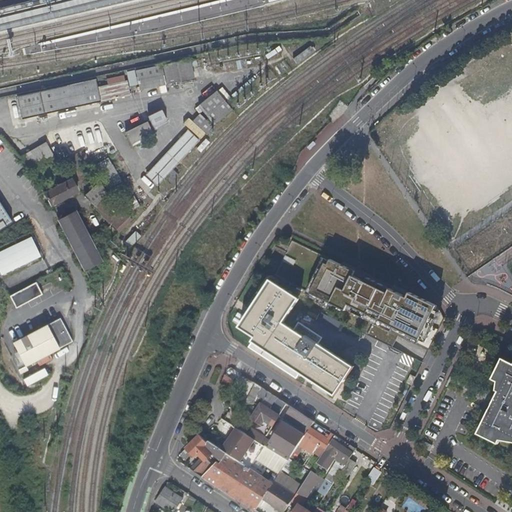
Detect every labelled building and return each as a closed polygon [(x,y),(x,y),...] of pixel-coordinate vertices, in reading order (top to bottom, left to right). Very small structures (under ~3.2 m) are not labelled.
[(73,0),(0,18),(0,30),(122,0),(73,0)] [(167,83),(191,77),(187,59),(163,64),(167,83)] [(159,64),(133,70),(136,84),(138,90),(164,84),(159,64)] [(130,85),(136,84),(133,70),(127,71),(130,85)] [(105,83),(96,86),(100,100),(128,93),(124,79),(122,79),(121,74),(104,78),(105,83)] [(22,119),(100,100),(96,86),(95,78),(16,96),(22,119)] [(229,108),(215,90),(196,106),(211,124),(229,108)] [(149,116),(154,129),(168,123),(162,111),(149,116)] [(210,125),(198,113),(191,120),(203,133),(210,125)] [(131,145),(152,135),(146,121),(125,131),(131,145)] [(45,140),(22,153),(28,163),(34,174),(82,145),(106,188),(106,191),(92,206),(114,227),(126,214),(115,203),(128,196),(88,124),(48,147),(45,140)] [(161,178),(170,168),(197,140),(185,129),(144,174),(155,185),(161,178)] [(17,156),(34,174),(28,163),(22,153),(17,156)] [(170,168),(161,178),(168,184),(176,174),(170,168)] [(46,190),(44,192),(50,204),(76,191),(70,179),(55,186),(53,184),(45,188),(46,190)] [(0,203),(0,231),(13,223),(0,203)] [(74,211),(58,219),(72,246),(84,269),(100,261),(100,260),(89,239),(74,211)] [(129,245),(140,238),(137,233),(126,240),(129,245)] [(95,236),(89,239),(100,260),(106,257),(95,236)] [(32,238),(0,252),(0,271),(2,276),(42,257),(32,238)] [(437,306),(396,285),(393,290),(331,260),(328,264),(325,263),(309,293),(337,307),(340,301),(425,342),(433,326),(428,324),(437,306)] [(36,282),(11,295),(17,308),(43,294),(36,282)] [(247,347),(271,363),(295,377),(299,371),(335,393),(351,368),(316,346),(321,338),(302,326),(297,333),(280,322),(295,298),(270,282),(240,329),(254,338),(247,347)] [(339,328),(342,320),(320,312),(317,321),(339,328)] [(60,318),(13,342),(25,365),(72,341),(60,318)] [(58,353),(64,367),(73,363),(67,349),(58,353)] [(502,433),(511,438),(511,362),(502,358),(492,378),(501,383),(477,432),(497,443),(502,433)] [(23,379),(27,387),(48,376),(44,369),(23,379)] [(229,391),(235,380),(225,373),(220,386),(229,391)] [(411,374),(407,382),(412,385),(416,377),(411,374)] [(262,387),(255,383),(246,403),(252,407),(255,402),(255,401),(262,387)] [(273,425),(274,423),(278,417),(286,403),(262,387),(255,401),(255,402),(260,405),(252,418),(262,424),(265,420),(273,425)] [(283,422),(280,427),(270,442),(264,439),(265,437),(252,429),(249,435),(255,439),(265,445),(272,450),(289,460),(290,457),(295,451),(300,442),(310,427),(314,421),(291,406),(284,417),(287,418),(284,422),(283,422)] [(280,427),(274,423),(273,425),(265,437),(264,439),(270,442),(280,427)] [(240,461),(255,439),(249,435),(246,433),(236,427),(222,448),(240,461)] [(326,438),(310,427),(300,442),(305,445),(321,456),(332,439),(334,436),(330,433),(326,438)] [(185,459),(192,453),(194,456),(197,453),(202,458),(191,468),(255,511),(256,510),(264,498),(274,483),(250,467),(240,461),(222,448),(209,440),(207,442),(200,434),(180,454),(185,459)] [(250,467),(265,445),(255,439),(240,461),(250,467)] [(353,453),(347,449),(334,440),(332,439),(321,456),(317,462),(321,464),(329,469),(335,459),(338,461),(325,479),(312,470),(311,471),(296,494),(291,502),(296,506),(302,497),(303,496),(306,498),(315,484),(320,488),(318,491),(325,496),(335,480),(336,479),(350,457),(353,453)] [(299,453),(305,445),(300,442),(295,451),(299,453)] [(347,449),(353,453),(356,448),(350,445),(347,449)] [(295,460),(299,453),(295,451),(290,457),(295,460)] [(275,481),(296,494),(311,471),(295,460),(290,457),(289,460),(275,481)] [(358,462),(350,457),(336,479),(346,486),(350,479),(347,478),(358,462)] [(321,464),(317,462),(313,468),(317,471),(321,464)] [(375,466),(367,479),(373,484),(382,471),(375,466)] [(296,494),(275,481),(274,483),(264,498),(285,511),(291,502),(296,494)] [(173,511),(183,498),(166,487),(156,502),(171,511),(173,511)]
